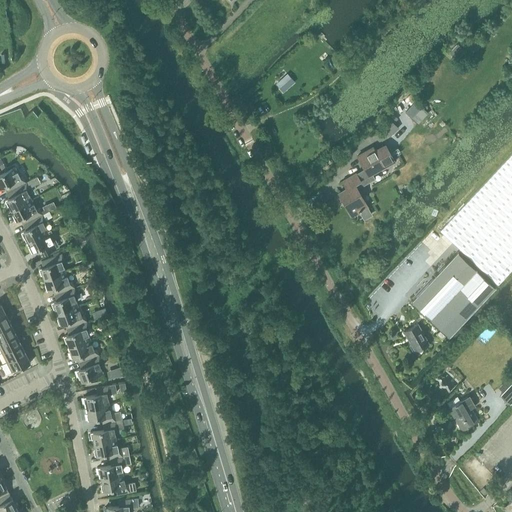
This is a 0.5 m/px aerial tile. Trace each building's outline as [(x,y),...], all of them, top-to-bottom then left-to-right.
[(472,43),(471,42),(466,47),(472,52),(476,49),(477,50),(483,44),(477,38),(472,43)] [(458,44),(450,52),(456,59),(465,50),(458,44)] [(284,76),(276,84),(283,92),(291,85),(284,76)] [(416,100),(405,112),(411,118),(423,106),(416,100)] [(390,119),(380,128),(391,138),(400,129),(395,124),(399,120),(395,116),(391,120),(390,119)] [(365,167),(356,172),(342,180),(346,188),(338,192),(351,215),(359,210),(363,216),(371,212),(356,186),(371,178),(369,176),(396,160),(385,141),(374,147),(373,144),(357,153),(365,167)] [(511,152),(440,230),(497,284),(511,267),(511,152)] [(7,192),(26,182),(23,176),(20,177),(15,167),(0,174),(0,188),(4,186),(7,192)] [(11,209),(31,199),(26,190),(29,188),(26,182),(7,192),(10,197),(5,200),(8,206),(9,205),(11,209)] [(23,224),(42,214),(39,208),(36,209),(31,199),(11,209),(14,214),(12,215),(15,221),(20,218),(23,224)] [(28,242),(48,232),(43,222),(45,220),(42,214),(23,224),(26,229),(21,232),(24,238),(25,237),(28,242)] [(48,232),(28,242),(30,246),(29,247),(32,253),(37,250),(39,256),(59,246),(51,230),(48,232)] [(44,279),(65,272),(61,261),(64,260),(62,253),(42,261),(44,267),(39,269),(41,275),(43,274),(44,279)] [(54,295),(75,288),(72,281),(69,282),(65,272),(44,279),(46,284),(45,284),(47,291),(52,289),(54,295)] [(57,313),(78,305),(74,295),(77,294),(75,288),(54,295),(56,301),(51,302),(53,309),(55,308),(57,313)] [(66,328),(87,321),(84,315),(81,316),(78,305),(57,313),(58,318),(57,318),(59,325),(64,323),(66,328)] [(6,314),(0,316),(0,329),(11,324),(6,314)] [(69,347),(90,339),(86,329),(89,327),(87,321),(66,328),(69,334),(63,336),(66,343),(67,342),(69,347)] [(416,351),(429,343),(417,323),(404,331),(411,343),(409,345),(413,351),(415,350),(416,351)] [(11,324),(0,329),(0,340),(16,333),(11,324)] [(16,333),(0,340),(0,348),(2,353),(21,343),(16,333)] [(79,362),(99,354),(97,348),(94,350),(90,339),(69,347),(71,351),(69,352),(71,358),(77,356),(79,362)] [(21,343),(2,353),(7,362),(25,353),(21,343)] [(25,353),(7,362),(12,372),(31,363),(25,353)] [(99,354),(79,362),(81,368),(76,370),(78,376),(80,376),(81,381),(102,373),(98,362),(102,361),(99,354)] [(511,382),(500,395),(510,404),(511,401),(511,382)] [(87,408),(109,404),(107,394),(116,393),(115,384),(96,388),(97,394),(83,397),(84,404),(86,403),(87,408)] [(467,397),(449,408),(461,429),(478,420),(471,408),(473,406),(473,404),(470,398),(467,397)] [(103,423),(122,420),(120,411),(111,413),(109,404),(87,408),(88,413),(86,414),(88,420),(102,417),(103,423)] [(94,444),(116,439),(114,430),(123,428),(122,420),(103,423),(104,430),(90,432),(91,439),(93,439),(94,444)] [(110,459),(129,455),(127,447),(118,449),(116,439),(94,444),(95,449),(93,449),(95,455),(109,453),(110,459)] [(101,479),(123,475),(121,465),(131,463),(129,455),(110,459),(111,465),(97,468),(98,474),(100,474),(101,479)] [(123,475),(101,479),(102,484),(100,484),(102,491),(116,488),(117,494),(136,490),(134,482),(125,484),(123,475)] [(5,482),(2,476),(0,477),(0,497),(9,493),(4,483),(5,482)] [(0,511),(10,511),(19,508),(15,502),(14,503),(9,493),(0,497),(0,511)] [(129,511),(129,507),(138,506),(138,498),(118,500),(119,506),(105,507),(105,511),(129,511)]
